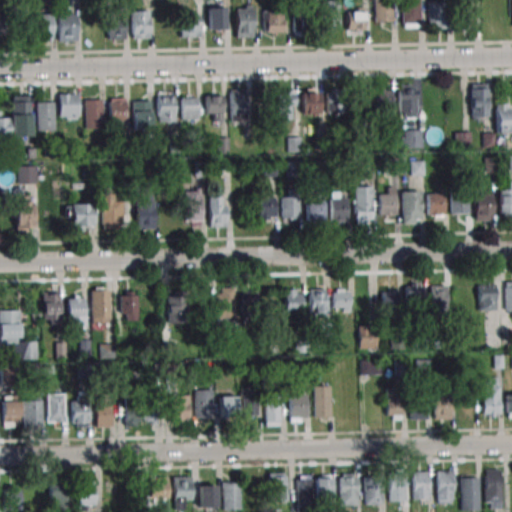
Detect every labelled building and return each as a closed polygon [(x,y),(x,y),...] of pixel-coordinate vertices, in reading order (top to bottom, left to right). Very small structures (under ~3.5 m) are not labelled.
[(373,0),(373,22),(391,22),(390,0),(373,0)] [(401,0),(402,26),(417,26),(417,0),(401,0)] [(428,0),(428,23),(443,23),(443,0),(428,0)] [(473,0),(457,0),(458,27),(473,27),(473,0)] [(338,30),(338,2),(323,2),(323,30),(338,30)] [(252,38),(252,6),(234,6),(234,38),(252,38)] [(206,7),(206,29),(224,29),(224,7),(206,7)] [(291,10),(291,34),(310,34),(310,10),(291,10)] [(123,11),(106,11),(106,40),(123,40),(123,11)] [(131,39),(148,39),(148,11),(131,11),(131,39)] [(282,34),(282,11),(264,11),(264,34),(282,34)] [(345,30),(363,30),(363,11),(345,11),(345,30)] [(51,41),(51,14),(35,14),(35,41),(51,41)] [(56,41),(75,41),(75,14),(56,14),(56,41)] [(198,14),(180,14),(180,38),(198,38),(198,14)] [(486,83),(469,83),(469,118),(486,118),(486,83)] [(397,117),(415,117),(415,85),(397,85),(397,117)] [(318,89),(299,89),(299,114),(318,114),(318,89)] [(391,89),(373,89),(373,117),(391,117),(391,89)] [(249,90),(230,90),(230,119),(249,119),(249,90)] [(277,120),(293,120),(293,90),(277,90),(277,120)] [(326,92),(326,114),(346,114),(346,92),(326,92)] [(57,118),(77,118),(77,93),(57,93),(57,118)] [(222,94),(205,94),(205,120),(222,120),(222,94)] [(156,121),(174,121),(174,95),(156,95),(156,121)] [(0,137),(30,137),(29,96),(10,96),(10,112),(0,112),(0,137)] [(197,97),(180,97),(180,119),(197,119),(197,97)] [(125,98),(107,98),(107,123),(125,123),(125,98)] [(84,128),(101,128),(101,99),(84,99),(84,128)] [(131,130),(150,130),(150,100),(131,100),(131,130)] [(53,131),(53,102),(35,102),(35,131),(53,131)] [(495,133),(511,133),(511,103),(495,103),(495,133)] [(400,130),(400,148),(420,148),(420,130),(400,130)] [(469,148),(469,132),(453,132),(453,148),(469,148)] [(499,214),(511,214),(511,184),(499,185),(499,214)] [(370,220),(370,187),(353,187),(353,220),(370,220)] [(378,215),(395,215),(395,187),(378,187),(378,215)] [(473,220),(490,220),(490,190),(473,190),(473,220)] [(184,191),(184,221),(201,221),(201,191),(184,191)] [(400,223),(419,223),(419,191),(400,191),(400,223)] [(329,220),(346,220),(346,192),(329,192),(329,220)] [(280,193),(280,219),(299,219),(299,193),(280,193)] [(442,215),(442,193),(425,193),(425,215),(442,215)] [(101,222),(121,222),(121,196),(101,196),(101,222)] [(225,196),(208,196),(208,227),(225,227),(225,196)] [(257,219),(274,219),(274,196),(257,196),(257,219)] [(323,221),(323,196),(305,196),(305,221),(323,221)] [(449,213),(468,213),(468,196),(449,196),(449,213)] [(32,197),(13,197),(13,233),(32,233),(32,197)] [(153,229),(153,199),(134,199),(134,229),(153,229)] [(69,203),(69,231),(91,231),(91,203),(69,203)] [(494,281),(477,281),(477,310),(494,310),(494,281)] [(405,302),(421,302),(421,284),(405,284),(405,302)] [(445,285),(429,285),(429,305),(445,305),(445,285)] [(90,323),(107,323),(107,288),(90,288),(90,323)] [(233,318),(233,288),(214,288),(214,318),(233,318)] [(283,289),(283,311),(301,311),(301,289),(283,289)] [(324,311),(324,289),(307,289),(307,311),(324,311)] [(332,310),(348,310),(348,289),(332,289),(332,310)] [(258,290),(240,290),(240,316),(258,316),(258,290)] [(398,290),(381,290),(381,309),(398,309),(398,290)] [(58,324),(58,291),(41,291),(41,324),(58,324)] [(117,319),(135,320),(135,292),(117,292),(117,319)] [(185,323),(185,296),(165,296),(165,323),(185,323)] [(84,325),(84,297),(66,297),(66,325),(84,325)] [(0,309),(0,359),(35,359),(35,340),(18,341),(17,309),(0,309)] [(375,348),(375,326),(356,326),(356,348),(375,348)] [(378,360),(358,360),(358,374),(378,375),(378,360)] [(481,377),(481,417),(497,417),(497,377),(481,377)] [(329,385),(313,385),(313,418),(329,418),(329,385)] [(256,416),(256,388),(239,388),(239,416),(256,416)] [(211,390),(192,390),(192,418),(211,418),(211,390)] [(385,391),(385,419),(400,419),(400,391),(385,391)] [(63,394),(46,394),(46,423),(63,423),(63,394)] [(288,414),(304,414),(304,394),(288,394),(288,414)] [(187,422),(187,395),(169,395),(169,422),(187,422)] [(433,419),(452,419),(452,395),(433,395),(433,419)] [(21,426),(40,426),(40,396),(21,396),(21,426)] [(217,416),(236,416),(236,396),(217,396),(217,416)] [(425,420),(425,396),(409,396),(409,420),(425,420)] [(17,427),(17,397),(0,397),(0,427),(17,427)] [(279,426),(279,397),(264,397),(264,426),(279,426)] [(68,427),(88,427),(88,399),(68,399),(68,427)] [(109,427),(109,400),(95,400),(95,427),(109,427)] [(122,424),(141,424),(141,400),(122,400),(122,424)] [(483,469),(483,509),(499,509),(499,469),(483,469)] [(452,503),(452,471),(435,471),(435,503),(452,503)] [(269,501),(285,501),(285,472),(269,472),(269,501)] [(427,472),(411,472),(411,500),(427,500),(427,472)] [(403,501),(403,473),(387,474),(387,502),(403,501)] [(356,505),(356,474),(337,474),(337,505),(356,505)] [(296,511),(309,511),(309,475),(296,475),(296,511)] [(314,500),(330,500),(330,475),(314,475),(314,500)] [(172,509),(183,509),(183,500),(191,500),(191,476),(172,476),(172,509)] [(380,504),(380,477),(362,477),(362,504),(380,504)] [(477,511),(477,477),(459,477),(459,511),(477,511)] [(76,506),(93,506),(93,481),(76,481),(76,506)] [(239,510),(239,482),(221,482),(221,510),(239,510)] [(46,484),(46,511),(66,511),(66,484),(46,484)] [(214,507),(214,485),(197,485),(197,507),(214,507)] [(1,486),(1,511),(19,511),(19,486),(1,486)]
